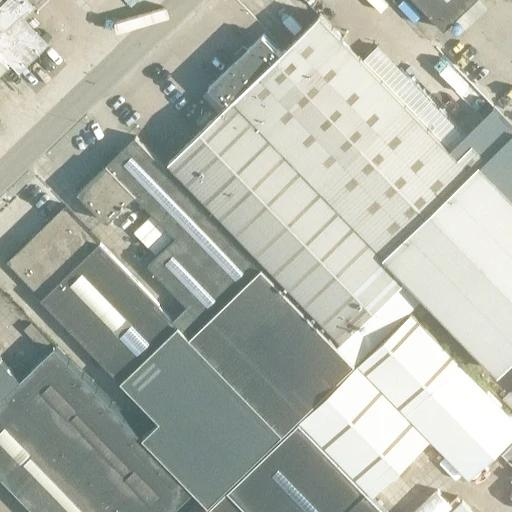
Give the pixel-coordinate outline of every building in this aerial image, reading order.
[(18,72),(46,44),(21,18),(33,7),(26,0),(5,0),(0,5),(0,63),(5,59),(18,72)] [(473,0),(416,0),(444,29),(473,0)] [(499,371),(511,358),(511,194),(481,162),(487,157),(472,143),(458,156),(320,14),(281,52),(263,34),(239,57),(209,86),(226,104),(169,160),(343,339),(407,277),(499,371)] [(265,15),(259,21),(274,37),(280,30),(265,15)] [(283,432),(355,363),(136,136),(78,191),(107,221),(135,194),(176,236),(148,263),(205,322),(190,336),(64,205),(6,261),(160,420),(154,425),(143,436),(55,346),(21,378),(0,356),(0,474),(36,511),(170,511),(194,490),(209,505),(283,432)] [(421,316),(432,305),(425,298),(414,308),(421,316)] [(511,415),(411,311),(358,361),(431,437),(469,477),(511,435),(511,415)] [(372,494),(431,437),(358,361),(299,418),(372,494)] [(207,507),(211,511),(387,511),(298,419),(207,507)] [(448,511),(473,511),(462,500),(448,511)]
